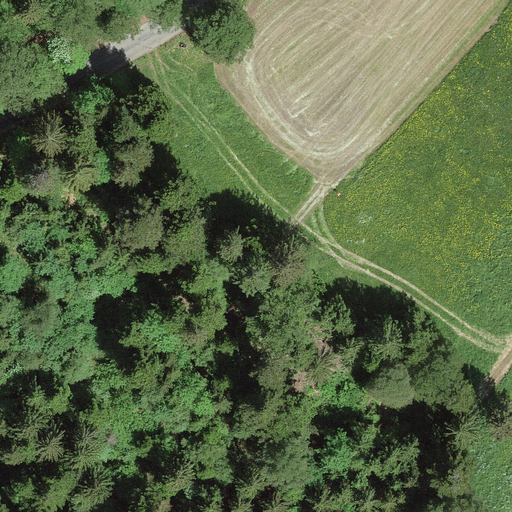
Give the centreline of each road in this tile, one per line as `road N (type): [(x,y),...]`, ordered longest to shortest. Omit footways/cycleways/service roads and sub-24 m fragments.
road 1 (unclassified): [(212,0),(0,124)]
road 2 (track): [(0,45),(156,35),(147,0)]
